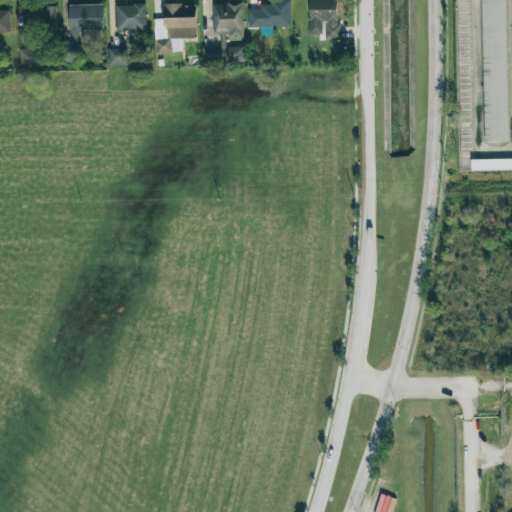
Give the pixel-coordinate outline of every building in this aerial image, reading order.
[(290,0),(279,0),(269,0),(269,7),(247,7),(248,28),(291,27),(290,0)] [(322,35),(322,24),(336,25),(336,0),(308,0),(308,35),(322,35)] [(481,0),(482,141),(505,141),(504,0),(481,0)] [(212,4),(212,34),(220,34),(221,46),(227,46),(226,39),(243,39),(242,3),(212,4)] [(104,30),(103,4),(69,5),(70,51),(78,51),(77,31),(104,30)] [(196,38),(196,4),(164,5),(164,19),(154,19),(154,53),(181,53),(181,38),(196,38)] [(116,5),(116,31),(146,30),(146,5),(116,5)] [(56,8),(24,7),(23,25),(56,26),(56,8)] [(9,10),(0,10),(0,32),(9,32),(9,10)] [(243,48),(202,47),(202,64),(243,65),(243,48)] [(19,49),(20,65),(39,64),(38,49),(19,49)] [(109,66),(127,65),(127,49),(108,49),(109,66)] [(511,170),(511,159),(471,160),(471,171),(511,170)]
